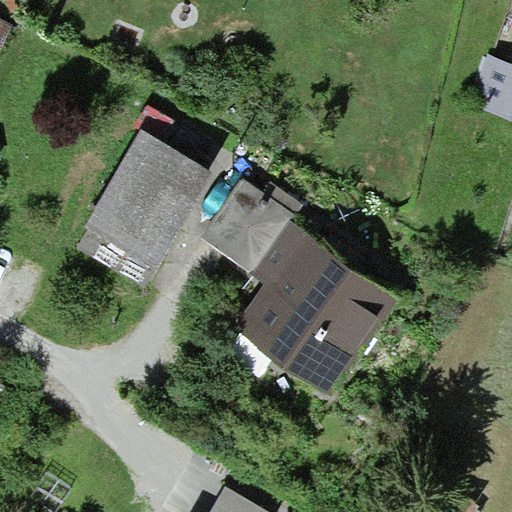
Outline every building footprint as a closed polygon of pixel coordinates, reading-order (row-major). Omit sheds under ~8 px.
[(0,38),(10,17),(0,12),(0,38)] [(511,113),(511,56),(492,50),(475,101),(511,113)] [(144,118),(89,216),(154,253),(210,156),(144,118)] [(253,266),(291,212),(302,197),(275,178),(266,192),(230,168),(220,182),(217,179),(199,205),(216,216),(205,231),(253,266)] [(264,273),(235,315),(331,381),(397,286),(291,212),(253,266),(264,273)] [(226,479),(207,511),(274,511),(278,507),(226,479)]
